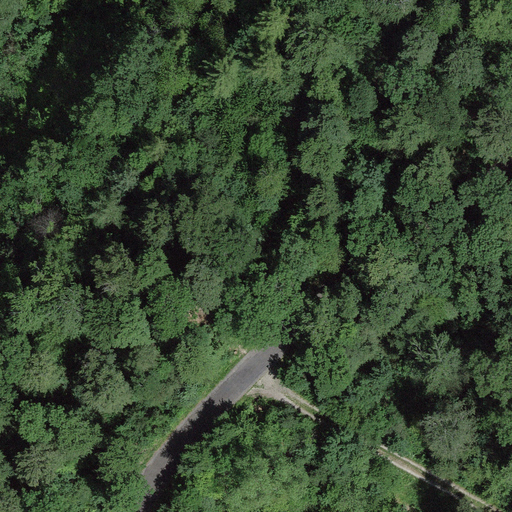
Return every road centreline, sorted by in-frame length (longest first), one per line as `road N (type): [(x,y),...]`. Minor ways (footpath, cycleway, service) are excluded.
road 1 (unclassified): [(143,511),(158,471),(254,363),(471,192),(511,173)]
road 2 (track): [(511,511),(254,363)]
